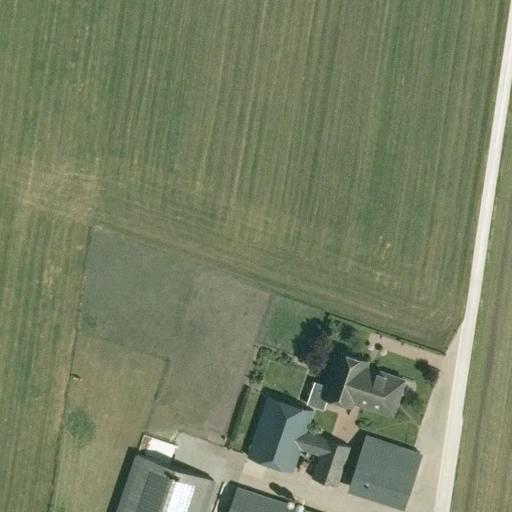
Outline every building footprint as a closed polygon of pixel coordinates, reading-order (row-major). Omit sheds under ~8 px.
[(322,396),(351,406),(352,402),(391,414),(403,379),(364,367),(366,361),(336,352),(322,396)] [(266,397),(247,457),(292,472),(299,448),(321,454),(314,480),(336,487),(349,447),(305,433),(312,412),(266,397)] [(404,506),(420,455),(364,437),(348,488),(404,506)] [(136,454),(115,511),(204,511),(215,481),(136,454)] [(307,511),(237,488),(228,511),(307,511)]
